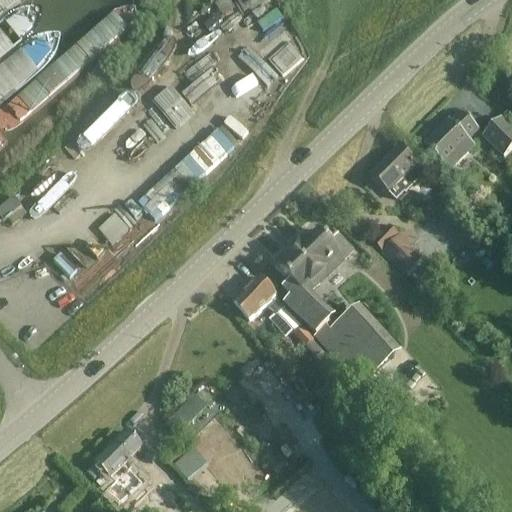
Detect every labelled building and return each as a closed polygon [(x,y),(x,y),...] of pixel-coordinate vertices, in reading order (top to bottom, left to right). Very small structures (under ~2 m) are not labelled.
[(468,141),(478,131),(462,115),(452,125),(450,123),(424,148),(449,173),(475,148),(468,141)] [(504,159),(511,150),(511,132),(501,121),(484,139),(504,159)] [(399,151),(372,178),(396,202),(404,194),(397,187),(416,168),(399,151)] [(13,201),(0,211),(0,223),(2,226),(7,222),(12,229),(26,217),(13,201)] [(441,212),(450,221),(458,215),(449,205),(441,212)] [(115,216),(97,233),(111,247),(128,231),(115,216)] [(372,243),(374,245),(403,276),(420,259),(389,226),(372,243)] [(338,239),(331,246),(319,233),(302,250),(299,247),(286,259),(289,263),(280,271),(291,283),(284,291),(292,298),(285,305),(316,338),(329,325),(305,300),(353,254),(338,239)] [(260,280),(234,305),(250,323),(267,309),(275,318),(285,309),(260,280)] [(320,345),(361,389),(392,360),(352,315),(320,345)] [(316,360),(323,353),(313,342),(301,329),(294,336),(316,360)] [(283,362),(279,365),(285,372),(292,366),(288,362),(283,362)] [(194,399),(164,427),(175,439),(205,411),(194,399)] [(324,403),(315,409),(322,418),(330,412),(324,403)] [(95,485),(112,502),(121,494),(108,481),(140,450),(124,434),(92,464),(104,476),(95,485)] [(186,484),(206,468),(192,452),(173,468),(186,484)] [(100,476),(92,468),(85,475),(93,483),(100,476)]
